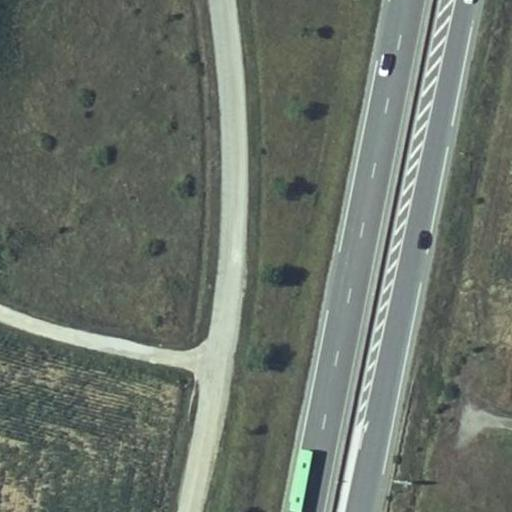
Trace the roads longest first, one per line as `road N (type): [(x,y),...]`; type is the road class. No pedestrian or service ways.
road 1 (trunk): [(360,511),(466,0)]
road 2 (trunk): [(407,0),(306,511)]
road 3 (residential): [(224,0),(237,174),(221,364)]
road 4 (residential): [(221,364),(0,304)]
road 5 (residential): [(221,364),(191,511)]
